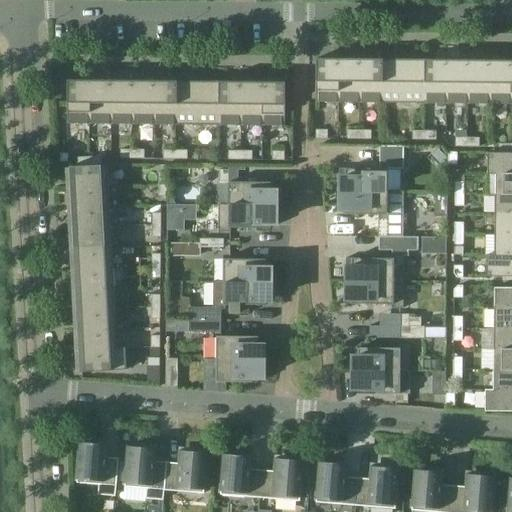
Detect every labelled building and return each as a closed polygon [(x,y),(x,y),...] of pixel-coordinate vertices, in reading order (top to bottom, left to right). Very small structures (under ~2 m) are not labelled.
[(338,103),(338,59),(316,59),(315,103),(338,103)] [(338,103),(360,103),(360,59),(338,59),(338,103)] [(382,59),(360,59),(360,103),(381,103),(382,59)] [(381,103),(424,104),(425,60),(382,59),(381,103)] [(446,60),(425,60),(424,104),(446,104),(446,60)] [(446,104),(468,104),(468,60),(446,60),(446,104)] [(490,61),(468,60),(468,104),(489,105),(490,61)] [(489,105),(511,105),(511,61),(490,61),(489,105)] [(89,125),(90,81),(67,80),(67,124),(89,125)] [(89,125),(111,125),(111,81),(90,81),(89,125)] [(133,81),(111,81),(111,125),(132,125),(133,81)] [(132,125),(154,125),(154,81),(133,81),(132,125)] [(176,82),(154,81),(154,125),(176,126),(176,82)] [(176,126),(219,126),(219,82),(176,82),(176,126)] [(241,82),(219,82),(219,126),(240,126),(241,82)] [(240,126),(262,127),(262,83),(241,82),(240,126)] [(285,83),(262,83),(262,127),(284,127),(285,83)] [(327,139),(327,130),(315,130),(315,139),(327,139)] [(347,139),(359,139),(359,130),(347,130),(347,139)] [(371,139),(371,130),(359,130),(359,139),(371,139)] [(412,140),(424,140),(424,131),(412,131),(412,140)] [(436,140),(436,131),(424,131),(424,140),(436,140)] [(455,147),(467,147),(467,138),(455,137),(455,147)] [(479,147),(479,138),(467,138),(467,147),(479,147)] [(498,144),(498,153),(510,153),(510,144),(498,144)] [(339,191),(345,192),(387,192),(387,169),(403,169),(404,146),(380,146),(379,169),(339,169),(339,191)] [(120,159),(133,159),(133,150),(120,150),(120,159)] [(144,159),(144,150),(133,150),(133,159),(144,159)] [(163,159),(176,159),(176,150),(163,150),(163,159)] [(187,159),(187,150),(176,150),(176,159),(187,159)] [(228,160),(240,160),(240,151),(228,151),(228,160)] [(252,160),(252,151),(240,151),(240,160),(252,160)] [(284,160),(284,151),(272,151),(272,160),(284,160)] [(457,165),(457,152),(448,152),(448,164),(457,165)] [(501,174),(510,174),(511,174),(511,153),(510,153),(498,153),(487,153),(487,175),(495,175),(495,174),(501,174)] [(89,157),(77,158),(77,167),(89,166),(89,157)] [(101,157),(89,157),(89,166),(102,166),(101,157)] [(69,167),(70,188),(108,186),(107,165),(102,166),(89,166),(77,167),(69,167)] [(228,182),(228,174),(229,170),(219,170),(219,182),(228,182)] [(167,183),(167,172),(158,172),(158,184),(167,183)] [(228,174),(228,182),(238,182),(238,174),(228,174)] [(511,194),(511,174),(510,174),(501,174),(495,174),(495,175),(487,175),(487,194),(495,194),(501,194),(511,194)] [(228,182),(228,205),(271,206),(271,183),(238,182),(228,182)] [(464,194),(464,182),(455,182),(455,194),(464,194)] [(167,197),(167,183),(158,184),(158,196),(167,197)] [(109,207),(108,186),(70,188),(71,209),(109,207)] [(393,225),(402,225),(403,225),(404,192),(387,192),(345,192),(345,215),(379,215),(379,237),(393,237),(393,225)] [(435,212),(447,213),(447,193),(435,192),(435,212)] [(464,206),(464,194),(455,194),(455,206),(464,206)] [(511,194),(501,194),(495,194),(494,215),(511,214),(511,194)] [(167,197),(167,205),(176,205),(171,197),(167,197)] [(271,206),(228,205),(218,205),(218,232),(230,232),(230,228),(270,228),(271,206)] [(111,227),(109,207),(71,209),(72,229),(111,227)] [(161,225),(161,213),(152,213),(152,225),(161,225)] [(494,235),(500,235),(511,235),(511,214),(494,215),(494,235)] [(463,235),(463,223),(454,223),(454,235),(463,235)] [(161,237),(161,225),(152,225),(152,237),(161,237)] [(393,225),(393,237),(402,237),(402,225),(393,225)] [(112,248),(111,227),(72,229),(73,250),(112,248)] [(463,255),(463,235),(454,235),(454,255),(463,255)] [(494,235),(494,255),(494,256),(498,256),(500,256),(511,255),(511,235),(500,235),(494,235)] [(418,249),(418,237),(402,237),(393,237),(393,249),(418,249)] [(199,248),(211,248),(211,239),(199,239),(199,248)] [(224,239),(211,239),(211,248),(223,248),(224,239)] [(171,243),(171,256),(183,256),(183,243),(171,243)] [(113,268),(112,248),(73,250),(74,270),(113,268)] [(160,265),(161,254),(151,254),(151,266),(160,265)] [(351,281),(403,282),(404,255),(391,255),(391,259),(351,258),(351,281)] [(498,256),(494,256),(494,255),(486,255),(486,277),(511,276),(511,255),(500,256),(498,256)] [(223,282),(265,283),(265,260),(223,259),(223,282)] [(160,278),(160,265),(151,266),(151,278),(160,278)] [(463,278),(463,266),(454,266),(454,274),(458,278),(463,278)] [(114,288),(113,268),(74,270),(76,290),(114,288)] [(403,309),(403,282),(351,281),(351,304),(391,305),(391,308),(403,309)] [(166,282),(166,298),(181,298),(181,282),(166,282)] [(223,282),(213,282),(213,308),(189,307),(189,321),(192,321),(204,321),(216,321),(218,321),(221,321),(221,309),(225,309),(225,305),(230,305),(230,313),(239,313),(249,313),(249,305),(265,306),(265,283),(223,282)] [(462,298),(463,286),(458,286),(454,290),(454,297),(462,298)] [(511,308),(511,287),(494,288),(494,309),(511,308)] [(76,290),(77,311),(115,309),(114,288),(76,290)] [(160,306),(160,295),(151,295),(151,307),(160,306)] [(160,319),(160,306),(151,307),(151,319),(160,319)] [(511,329),(511,308),(494,309),(493,329),(511,329)] [(116,329),(115,309),(77,311),(78,331),(116,329)] [(400,314),(399,327),(408,327),(409,314),(400,314)] [(462,329),(462,317),(453,317),(453,329),(462,329)] [(221,332),(221,321),(218,321),(216,321),(204,321),(192,321),(189,321),(189,332),(221,332)] [(424,339),(424,327),(408,327),(399,327),(399,339),(424,339)] [(117,348),(116,329),(78,331),(79,351),(117,349),(117,348)] [(462,341),(462,329),(453,329),(453,341),(462,341)] [(511,329),(493,329),(493,350),(511,349),(511,329)] [(160,348),(160,336),(151,336),(151,348),(160,348)] [(258,360),(258,337),(216,336),(216,359),(241,360),(258,360)] [(358,371),(398,371),(400,371),(400,372),(410,372),(410,345),(398,344),(398,348),(358,348),(358,371)] [(117,348),(117,349),(79,351),(80,373),(126,370),(125,348),(117,348)] [(511,370),(511,349),(493,350),(493,370),(499,370),(511,370)] [(159,367),(160,358),(147,358),(147,367),(159,367)] [(462,370),(462,358),(453,358),(453,370),(462,370)] [(178,359),(166,359),(165,387),(177,387),(178,359)] [(258,360),(241,360),(216,359),(215,382),(258,383),(258,360)] [(462,382),(462,370),(453,370),(453,382),(462,382)] [(493,370),(493,390),(499,390),(511,390),(511,370),(499,370),(493,370)] [(410,372),(400,372),(400,371),(398,371),(358,371),(357,394),(409,394),(410,372)] [(511,390),(499,390),(493,390),(485,390),(485,411),(511,411),(511,390)] [(408,394),(396,394),(396,403),(408,404),(408,394)] [(454,406),(454,394),(445,394),(445,406),(454,406)] [(76,483),(98,485),(98,495),(115,496),(116,486),(118,459),(106,457),(107,446),(80,443),(76,483)] [(163,500),(164,490),(166,462),(154,461),(155,450),(128,447),(124,487),(146,489),(145,499),(163,500)] [(164,490),(204,494),(207,454),(180,452),(179,464),(166,462),(164,490)] [(220,495),(260,498),(262,470),(249,469),(250,457),(223,455),(220,495)] [(275,471),(262,470),(260,498),(299,501),(303,462),(276,459),(275,471)] [(316,503),(355,506),(358,478),(345,477),(346,465),(319,463),(316,503)] [(395,509),(398,469),(371,467),(370,479),(358,478),(355,506),(395,509)] [(411,511),(428,511),(451,511),(453,486),(441,485),(442,473),(414,471),(411,511)] [(466,487),(453,486),(451,511),(491,511),(494,477),(467,475),(466,487)]
